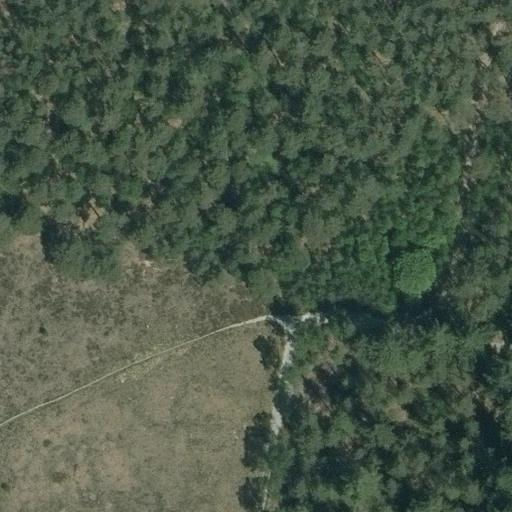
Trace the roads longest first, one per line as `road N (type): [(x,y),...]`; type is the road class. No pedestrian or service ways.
road 1 (track): [(442,335),(494,0)]
road 2 (track): [(294,316),(511,350)]
road 3 (track): [(252,511),(294,316)]
